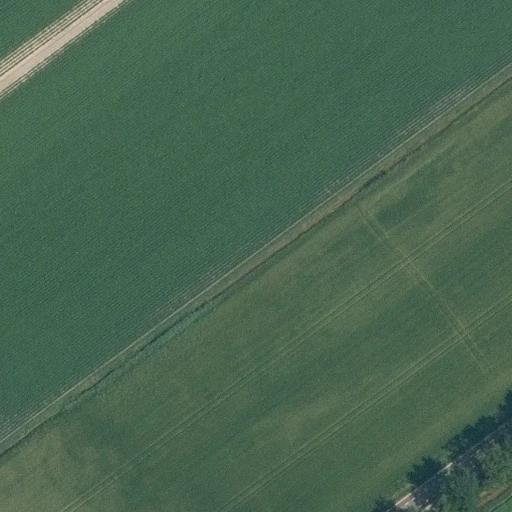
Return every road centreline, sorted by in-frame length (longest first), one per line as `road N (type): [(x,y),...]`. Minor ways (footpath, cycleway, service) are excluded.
road 1 (track): [(126,0),(0,93)]
road 2 (tertiary): [(410,511),(511,436)]
